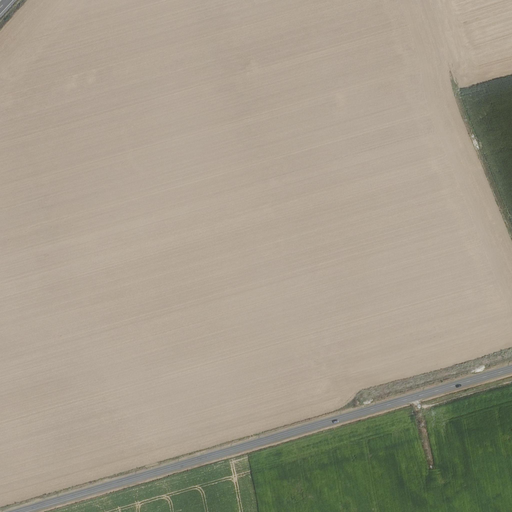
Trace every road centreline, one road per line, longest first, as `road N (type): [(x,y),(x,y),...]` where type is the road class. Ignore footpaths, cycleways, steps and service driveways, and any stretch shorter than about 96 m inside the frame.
road 1 (tertiary): [(511,368),(19,511)]
road 2 (track): [(511,231),(458,96)]
